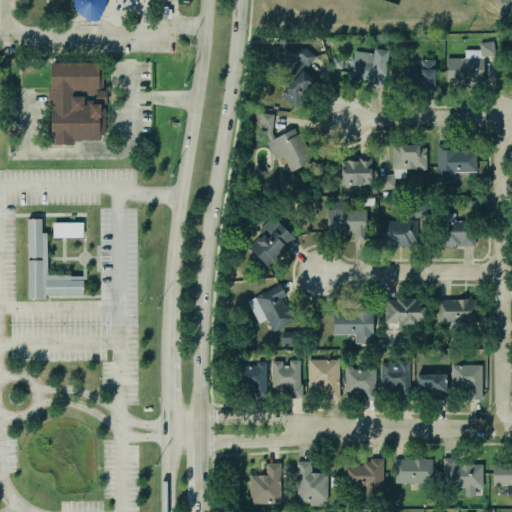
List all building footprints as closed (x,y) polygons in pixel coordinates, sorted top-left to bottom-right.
[(446,57),(447,83),(483,82),(483,55),(494,55),(493,40),(478,41),(478,48),(464,49),(464,57),(446,57)] [(384,87),(388,49),(373,48),(373,51),(351,50),(348,78),(370,80),(370,85),(384,87)] [(401,68),(401,89),(435,88),(434,58),(419,59),(420,67),(401,68)] [(50,60),(102,61),(102,88),(106,88),(106,103),(104,103),(103,133),(98,133),(98,138),(73,138),(73,142),(50,142),(50,105),(46,105),(46,85),(50,85),(50,60)] [(310,160),(289,169),(282,153),(275,157),(267,140),(269,140),(265,131),(265,127),(257,126),(259,111),(273,113),(271,131),(273,136),(295,126),(310,160)] [(389,168),(425,168),(425,146),(417,146),(417,143),(389,143),(389,168)] [(435,143),(435,181),(453,181),(453,171),(475,171),(475,149),(449,149),(449,143),(435,143)] [(371,185),(371,157),(357,156),(357,160),(342,160),(341,184),(371,185)] [(326,208),(330,208),(330,200),(347,200),(347,208),(365,208),(365,222),(364,224),(362,226),(362,237),(353,237),(353,230),(349,230),(349,232),(334,233),(335,231),(325,231),(326,208)] [(473,218),(454,218),(454,211),(438,211),(438,219),(434,219),(434,245),(454,245),(454,242),(460,242),(460,245),(473,245),(473,218)] [(295,238),(271,215),(258,229),(262,233),(248,248),(268,266),(295,238)] [(40,218),(40,255),(26,255),(26,218),(40,218)] [(380,220),(380,246),(417,245),(417,219),(380,220)] [(52,221),(52,236),(81,236),(81,221),(52,221)] [(26,259),(26,297),(40,297),(40,259),(26,259)] [(44,279),(81,279),(82,293),(44,293),(44,279)] [(247,299),(258,322),(267,318),(273,331),(296,320),(279,284),(247,299)] [(384,323),(424,323),(424,297),(384,298),(384,323)] [(437,298),(455,298),(455,297),(467,297),(467,298),(474,298),(475,320),(465,320),(465,330),(448,330),(448,320),(438,321),(437,298)] [(333,334),(355,333),(355,343),(373,342),(373,305),(358,306),(358,311),(333,311),(333,334)] [(307,358),(337,358),(338,399),(322,399),(322,387),(307,388),(307,358)] [(270,360),(281,360),(281,365),(288,365),(288,359),(298,359),(298,363),(299,363),(300,371),(299,371),(299,383),(301,383),(301,397),(288,397),(288,385),(270,385),(270,360)] [(380,360),(391,360),(391,365),(395,365),(395,359),(408,359),(408,398),(399,398),(399,384),(380,385),(380,360)] [(235,363),(236,389),(253,388),(253,394),(266,394),(265,361),(257,361),(257,363),(235,363)] [(483,398),(482,364),(451,364),(451,388),(467,388),(467,399),(483,398)] [(345,393),(361,393),(362,399),(376,399),(375,366),(344,366),(345,393)] [(415,373),(444,373),(444,391),(425,391),(425,384),(415,384),(415,373)] [(341,464),(342,484),(368,484),(368,494),(381,494),(381,457),(369,457),(369,460),(362,460),(362,463),(341,464)] [(443,457),(442,487),(465,487),(465,495),(475,495),(475,487),(482,488),(483,464),(456,463),(456,457),(443,457)] [(431,483),(432,458),(395,458),(394,482),(431,483)] [(296,500),(309,501),(309,505),(327,506),(328,472),(310,472),(310,461),(297,460),(296,500)] [(493,485),(506,484),(507,494),(511,493),(511,462),(492,462),(493,485)] [(249,475),(250,505),(281,504),(280,463),(265,463),(266,474),(249,475)]
